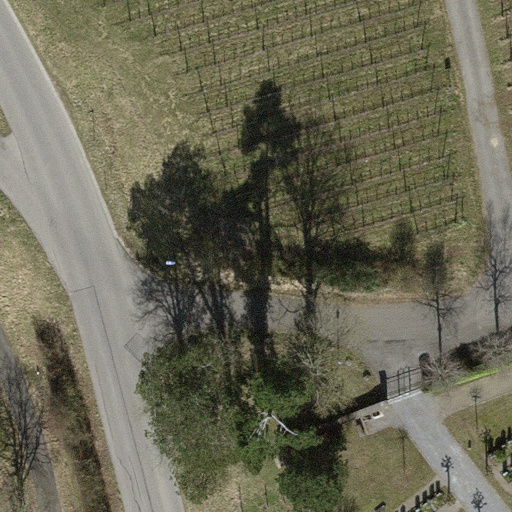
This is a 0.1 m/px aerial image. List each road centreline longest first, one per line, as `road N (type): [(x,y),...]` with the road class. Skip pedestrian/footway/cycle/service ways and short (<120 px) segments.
road 1 (tertiary): [(0,40),(69,177),(169,511)]
road 2 (track): [(469,0),(511,227)]
road 3 (track): [(60,511),(0,315)]
